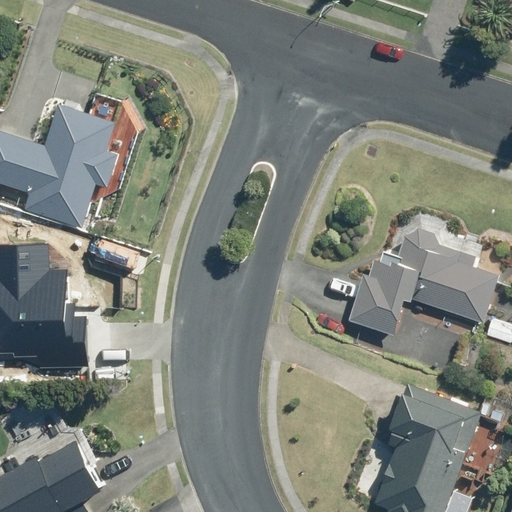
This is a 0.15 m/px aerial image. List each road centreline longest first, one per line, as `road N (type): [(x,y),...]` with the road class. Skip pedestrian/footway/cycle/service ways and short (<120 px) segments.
road 1 (tertiary): [(221,315),(208,247),(271,44)]
road 2 (tertiary): [(329,63),(272,259),(221,315)]
road 3 (tertiary): [(329,63),(511,122)]
road 4 (tertiary): [(221,315),(221,428),(237,488)]
road 5 (residential): [(157,0),(271,44)]
